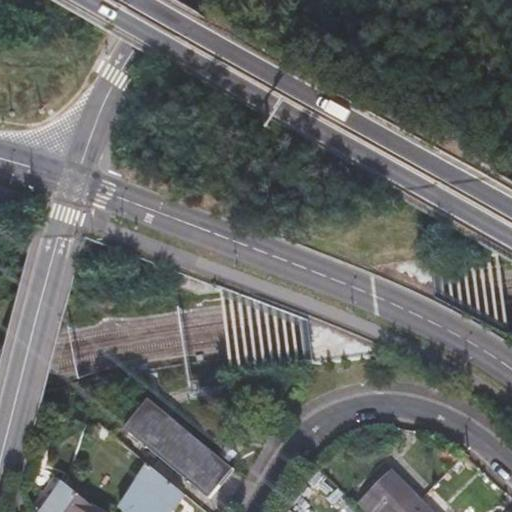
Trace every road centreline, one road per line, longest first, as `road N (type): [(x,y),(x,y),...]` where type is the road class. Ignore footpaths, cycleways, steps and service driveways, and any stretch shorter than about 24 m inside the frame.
road 1 (tertiary): [(174,0),(117,73),(90,133),(0,478)]
road 2 (motorway): [(87,0),(511,237)]
road 3 (motorway): [(511,209),(135,0)]
road 4 (residential): [(511,468),(446,420),(361,408),(306,434),(255,511)]
